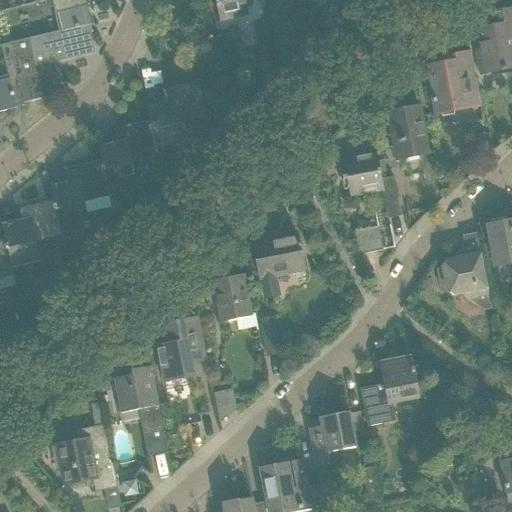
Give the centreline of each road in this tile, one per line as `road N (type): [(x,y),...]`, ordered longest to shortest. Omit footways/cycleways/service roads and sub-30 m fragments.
road 1 (residential): [(167,511),(385,311),(432,247),(511,172)]
road 2 (residential): [(0,177),(91,101),(144,0)]
